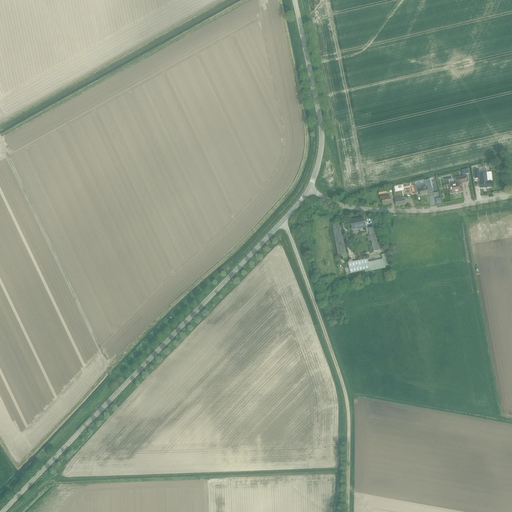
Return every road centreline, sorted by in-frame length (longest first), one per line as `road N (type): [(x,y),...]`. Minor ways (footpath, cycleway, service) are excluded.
road 1 (unclassified): [(0,502),(276,219)]
road 2 (unclassified): [(345,511),(340,376),(276,219)]
road 3 (unclassified): [(511,196),(426,212),(367,211),(302,187)]
road 4 (unclassified): [(302,187),(316,117),(294,0)]
